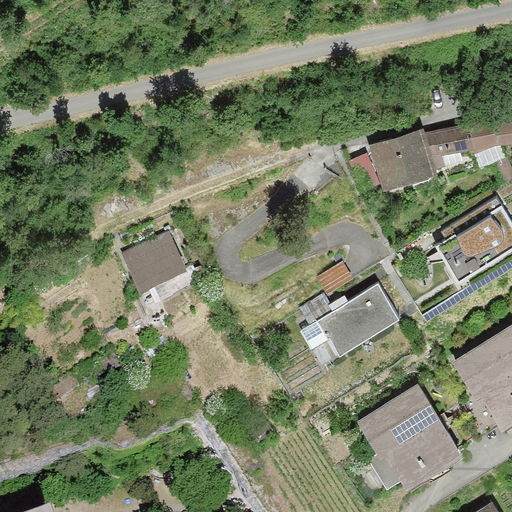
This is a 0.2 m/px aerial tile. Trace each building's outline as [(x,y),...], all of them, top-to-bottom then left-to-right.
[(511,120),(430,135),(435,161),(511,147),(511,120)] [(376,149),(389,196),(441,182),(435,161),(430,135),(376,149)] [(511,222),(499,204),(438,245),(464,284),(511,251),(511,222)] [(173,235),(126,259),(150,307),(197,283),(173,235)] [(382,287),(317,325),(339,362),(403,324),(382,287)] [(511,327),(458,363),(509,440),(511,438),(511,327)] [(418,383),(362,420),(410,494),(467,457),(418,383)]
